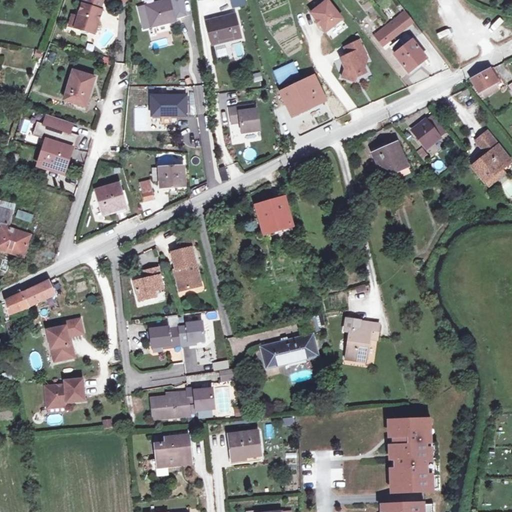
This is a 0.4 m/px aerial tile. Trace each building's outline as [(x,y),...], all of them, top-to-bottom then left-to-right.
[(102,0),(100,0),(83,0),(78,19),(79,19),(77,28),(96,33),(103,11),(99,10),(102,0)] [(167,0),(146,6),(151,26),(186,18),(181,0),(167,0)] [(196,0),(199,15),(211,13),(209,1),(215,0),(196,0)] [(326,0),(325,0),(310,12),(325,31),(341,18),(326,0)] [(385,27),(393,38),(413,23),(405,12),(385,27)] [(206,21),(212,45),(240,38),(235,14),(206,21)] [(79,19),(72,17),(70,25),(77,28),(79,19)] [(383,46),(393,38),(385,27),(374,36),(383,46)] [(397,42),(402,49),(405,46),(400,40),(397,42)] [(366,59),(358,41),(343,48),(347,56),(339,59),(344,69),(341,77),(354,82),(357,74),(365,71),(360,62),(366,59)] [(411,41),(405,46),(402,49),(396,54),(394,55),(408,72),(425,58),(411,41)] [(396,54),(402,49),(397,42),(390,47),(396,54)] [(285,66),(274,71),(279,83),(290,78),(285,66)] [(490,69),(471,80),(475,86),(478,93),(480,92),(496,82),(497,81),(490,69)] [(65,95),(87,102),(94,77),(73,71),(65,95)] [(254,82),(262,80),(260,71),(252,73),(254,82)] [(280,92),(290,112),(312,101),(314,105),(324,100),(313,76),(280,92)] [(499,88),(496,82),(480,92),(484,97),(499,88)] [(85,107),(87,102),(65,95),(64,101),(85,107)] [(152,96),(151,115),(185,116),(185,96),(152,96)] [(312,101),(290,112),(292,116),(314,105),(312,101)] [(256,109),(251,110),(239,112),(238,107),(229,108),(231,124),(240,123),(241,133),(259,130),(256,109)] [(31,134),(45,139),(45,138),(71,147),(73,148),(78,135),(69,132),(62,130),(65,120),(46,114),(43,123),(36,121),(31,134)] [(426,149),(440,138),(437,134),(443,130),(432,116),(412,131),(426,149)] [(72,123),(65,120),(62,130),(69,132),(72,123)] [(446,133),(443,130),(437,134),(440,138),(446,133)] [(484,183),(502,169),(510,162),(486,132),(475,141),(486,155),(472,167),(484,183)] [(2,137),(0,144),(7,146),(9,139),(2,137)] [(71,147),(45,138),(45,139),(38,161),(49,165),(50,163),(64,168),(71,147)] [(383,177),(386,175),(407,166),(397,143),(373,154),(383,177)] [(422,147),(416,151),(422,158),(428,154),(422,147)] [(299,162),(290,165),(294,179),(303,176),(299,162)] [(410,173),(407,166),(386,175),(389,182),(410,173)] [(183,167),(150,168),(151,181),(160,181),(160,188),(169,187),(170,191),(184,190),(183,167)] [(505,173),(502,169),(484,183),(487,187),(505,173)] [(152,199),(148,181),(140,183),(141,185),(136,186),(140,200),(144,199),(144,201),(152,199)] [(118,184),(95,190),(103,214),(125,207),(118,184)] [(256,206),(264,233),(291,225),(283,199),(256,206)] [(0,222),(6,224),(10,225),(14,205),(0,201),(0,222)] [(445,210),(450,216),(458,210),(453,204),(445,210)] [(18,211),(16,217),(30,222),(32,216),(18,211)] [(454,216),(457,220),(463,216),(459,211),(454,216)] [(0,248),(23,256),(30,236),(2,227),(0,233),(0,248)] [(177,243),(179,250),(192,247),(190,239),(177,243)] [(179,291),(198,286),(194,274),(198,273),(192,247),(179,250),(171,252),(175,269),(176,269),(179,277),(176,278),(179,291)] [(155,291),(163,289),(158,268),(149,270),(151,278),(145,279),(134,282),(139,301),(156,297),(155,291)] [(23,312),(29,310),(28,307),(55,296),(48,280),(5,300),(9,314),(21,310),(23,312)] [(304,337),(287,341),(282,343),(261,348),(266,368),(317,356),(312,335),(319,333),(315,316),(300,320),(304,337)] [(48,330),(52,349),(56,349),(58,361),(75,358),(72,344),(69,344),(68,337),(84,334),(81,319),(65,323),(66,327),(48,330)] [(349,331),(345,359),(365,362),(369,338),(377,339),(379,324),(347,319),(345,330),(349,331)] [(186,327),(179,328),(181,345),(190,345),(189,342),(204,340),(202,321),(185,323),(186,327)] [(170,347),(181,345),(179,328),(178,324),(169,325),(169,327),(149,329),(151,347),(170,345),(170,347)] [(324,373),(331,371),(328,359),(322,360),(324,373)] [(232,368),(219,370),(220,380),(234,378),(232,368)] [(5,388),(13,386),(11,374),(3,375),(5,388)] [(46,404),(65,403),(83,402),(82,380),(64,381),(65,386),(45,388),(46,404)] [(212,389),(201,390),(194,391),(194,388),(186,389),(187,392),(189,414),(195,413),(195,411),(214,409),(212,389)] [(177,396),(166,397),(150,399),(152,419),(189,415),(189,414),(187,392),(177,393),(177,396)] [(103,419),(103,427),(111,427),(112,419),(103,419)] [(431,419),(392,421),(392,437),(393,437),(394,490),(439,489),(437,443),(432,443),(431,419)] [(231,461),(245,459),(244,456),(260,454),(257,432),(255,432),(254,428),(230,431),(230,435),(228,435),(231,461)] [(155,444),(157,462),(165,461),(165,466),(191,464),(189,436),(165,438),(165,443),(155,444)] [(315,488),(314,463),(301,464),(302,488),(315,488)]
